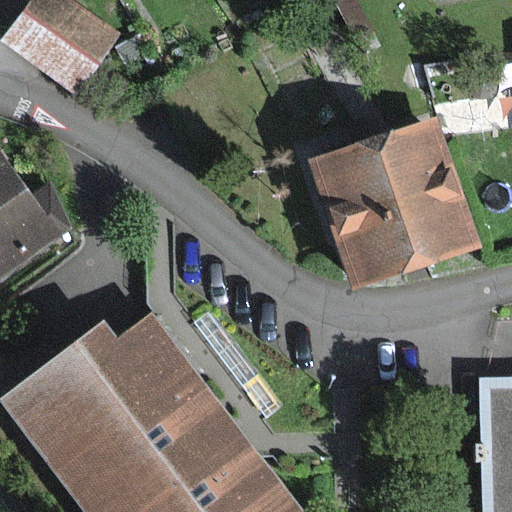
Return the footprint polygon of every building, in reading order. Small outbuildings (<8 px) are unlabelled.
[(50,0),(42,0),(4,53),(76,104),(117,47),(50,0)] [(427,141),(321,174),(355,283),(461,250),(427,141)] [(0,171),(0,272),(49,235),(0,171)] [(0,412),(0,416),(72,511),(299,511),(145,303),(0,412)] [(511,381),(478,381),(478,432),(511,432),(511,381)] [(511,511),(511,432),(478,432),(479,511),(511,511)]
